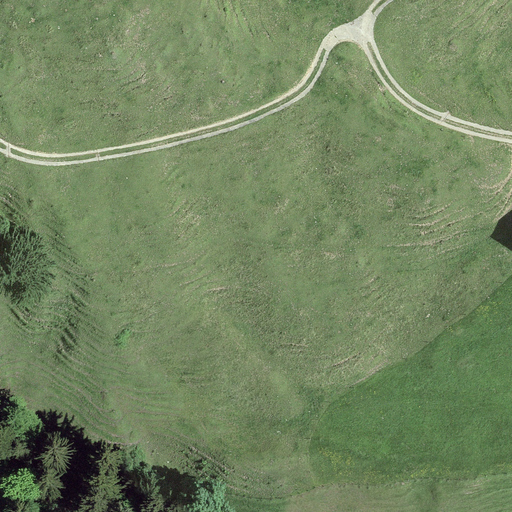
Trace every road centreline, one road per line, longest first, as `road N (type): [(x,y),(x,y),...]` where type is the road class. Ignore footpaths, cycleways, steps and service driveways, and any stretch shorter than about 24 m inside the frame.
road 1 (track): [(357,32),(336,36),(294,96),(169,145),(53,165),(0,149)]
road 2 (track): [(511,139),(440,125),(404,103),(357,32)]
